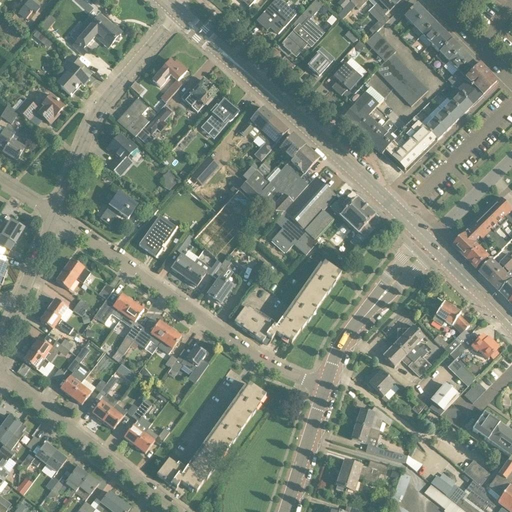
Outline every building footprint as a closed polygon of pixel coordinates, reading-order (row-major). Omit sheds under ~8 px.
[(42,8),(31,0),(30,0),(19,15),(27,22),(34,13),(37,15),(42,8)] [(257,0),(233,0),(239,0),(249,9),(257,0)] [(279,36),(297,16),(278,0),(277,0),(258,22),(263,27),(266,24),(279,36)] [(354,0),(338,17),(342,22),(356,8),(359,11),(369,1),(375,8),(382,0),(354,0)] [(378,23),(370,32),(374,37),(377,34),(390,21),(385,17),(389,13),(401,1),(399,0),(382,0),(375,8),(369,14),(378,23)] [(307,45),(312,49),(325,35),(310,21),(323,7),(317,1),(291,29),(296,33),(281,49),(289,56),(295,50),(299,54),(307,45)] [(426,15),(417,6),(405,19),(413,28),(426,15)] [(413,28),(422,37),(435,24),(426,15),(413,28)] [(120,38),(123,34),(116,27),(113,29),(100,18),(74,47),(84,57),(88,53),(85,50),(98,35),(111,47),(116,42),(118,42),(120,39),(120,38)] [(42,27),(48,31),(52,26),(50,25),(53,22),(49,19),(42,27)] [(420,41),(428,48),(443,33),(435,24),(422,37),(423,38),(420,41)] [(452,41),(443,33),(428,48),(429,49),(432,46),(440,54),(452,41)] [(374,37),(366,44),(371,49),(382,38),(377,34),(374,37)] [(376,54),(387,43),(382,38),(371,49),(376,54)] [(437,58),(445,67),(461,50),(452,41),(440,54),(440,55),(437,58)] [(387,43),(376,54),(381,59),(391,48),(387,43)] [(381,59),(385,63),(393,56),(394,56),(396,53),(391,48),(381,59)] [(452,67),(458,72),(470,60),(461,50),(445,67),(449,70),(452,67)] [(319,55),(316,54),(311,60),(314,62),(309,68),(319,77),(330,65),(331,65),(333,62),(327,57),(325,60),(319,55)] [(85,68),(72,56),(62,68),(68,73),(58,85),(72,98),(82,86),(85,88),(90,82),(80,73),(85,68)] [(385,63),(389,67),(397,60),(394,56),(393,56),(385,63)] [(394,72),(402,64),(397,60),(389,67),(394,72)] [(470,60),(458,72),(449,80),(458,89),(466,81),(479,68),(470,60)] [(177,82),(161,99),(166,104),(183,86),(179,83),(188,73),(176,63),(174,65),(171,62),(153,82),(162,89),(167,84),(166,83),(171,77),(177,82)] [(385,63),(377,72),(380,76),(389,67),(385,63)] [(394,72),(398,77),(406,69),(402,64),(394,72)] [(342,97),(348,91),(345,88),(356,75),(345,66),(334,79),(338,82),(332,89),(342,97)] [(389,67),(380,76),(385,80),(394,72),(389,67)] [(480,67),(479,68),(466,81),(468,83),(469,82),(483,97),(496,84),(480,67)] [(398,77),(403,81),(411,73),(406,69),(398,77)] [(394,72),(385,80),(389,85),(398,77),(394,72)] [(403,81),(407,86),(415,78),(411,73),(403,81)] [(398,77),(389,85),(394,90),(403,81),(398,77)] [(407,86),(411,91),(420,83),(415,78),(407,86)] [(448,81),(450,84),(473,107),(483,97),(469,82),(468,83),(466,81),(458,89),(449,80),(448,81)] [(403,81),(394,90),(398,94),(407,86),(403,81)] [(206,105),(208,108),(217,97),(216,96),(218,93),(211,86),(210,87),(204,82),(193,94),(189,90),(181,99),(198,114),(206,105)] [(411,91),(416,95),(424,87),(420,83),(411,91)] [(464,116),(473,107),(450,84),(456,91),(448,99),(464,116)] [(358,92),(377,109),(357,132),(369,143),(390,121),(377,110),(384,102),(365,85),(358,92)] [(407,86),(398,94),(403,99),(411,91),(407,86)] [(416,95),(420,100),(429,92),(424,87),(416,95)] [(403,99),(407,103),(416,95),(411,91),(403,99)] [(343,120),(357,132),(377,109),(358,92),(350,102),(355,106),(343,120)] [(407,103),(411,108),(420,100),(416,95),(407,103)] [(28,100),(17,112),(20,114),(30,122),(38,113),(39,114),(38,115),(51,126),(60,115),(59,115),(64,109),(51,97),(50,96),(38,109),(28,100)] [(448,99),(439,108),(455,124),(464,116),(448,99)] [(137,101),(117,123),(135,139),(145,129),(149,124),(141,117),(148,110),(137,101)] [(217,108),(211,114),(211,115),(212,117),(205,124),(219,136),(226,128),(224,126),(227,123),(229,125),(231,124),(241,113),(235,107),(232,110),(224,103),(218,109),(217,108)] [(166,104),(149,124),(145,129),(146,131),(145,132),(151,137),(157,131),(151,125),(153,123),(154,124),(155,122),(154,121),(156,119),(162,125),(172,114),(166,108),(165,110),(164,109),(167,105),(166,104)] [(20,114),(17,112),(8,107),(1,118),(12,126),(20,114)] [(446,133),(455,124),(439,108),(430,116),(446,133)] [(252,129),(255,126),(262,133),(262,132),(274,119),(263,109),(240,133),(245,138),(253,130),(252,129)] [(430,116),(420,125),(435,141),(437,142),(446,133),(430,116)] [(262,133),(258,138),(266,145),(255,157),(262,163),(269,154),(270,155),(271,154),(270,153),(277,146),(289,133),(274,119),(262,132),(262,133)] [(435,141),(420,125),(420,126),(414,120),(408,126),(402,132),(403,134),(423,153),(435,141)] [(386,152),(403,134),(402,132),(401,133),(398,130),(391,139),(381,131),(390,122),(390,121),(369,143),(383,155),(386,152)] [(28,143),(21,139),(17,145),(16,144),(18,139),(14,137),(16,134),(6,128),(0,139),(0,147),(6,151),(4,154),(18,162),(25,148),(28,143)] [(403,134),(386,152),(405,171),(414,162),(416,164),(423,157),(421,155),(423,153),(403,134)] [(280,151),(291,162),(305,147),(293,136),(280,151)] [(125,162),(137,149),(129,141),(127,143),(120,137),(109,149),(119,158),(110,169),(120,177),(130,167),(125,162)] [(305,147),(291,162),(290,164),(304,176),(304,177),(319,161),(305,148),(306,148),(305,147)] [(191,178),(202,187),(219,168),(213,162),(208,158),(191,178)] [(275,224),(276,224),(309,188),(300,180),(304,176),(290,164),(281,173),(270,185),(257,173),(249,181),(241,190),(275,224)] [(265,164),(260,170),(258,172),(257,173),(270,185),(281,173),(276,169),(273,172),(265,164)] [(257,173),(258,172),(260,170),(255,165),(245,177),(249,181),(257,173)] [(176,185),(176,178),(171,173),(164,177),(164,188),(170,192),(176,185)] [(316,179),(309,188),(276,224),(283,230),(272,242),(286,255),(294,246),(306,257),(319,244),(316,241),(334,222),(324,213),(337,199),(316,179)] [(128,221),(136,209),(117,196),(109,207),(110,208),(102,220),(110,226),(118,214),(128,221)] [(342,198),(331,210),(359,236),(357,239),(364,244),(375,230),(370,225),(376,218),(357,200),(354,204),(349,200),(346,202),(342,198)] [(455,247),(468,261),(490,240),(495,245),(502,252),(508,246),(496,235),(511,219),(509,216),(511,212),(511,208),(503,199),(469,233),(455,247)] [(149,223),(158,212),(153,208),(144,218),(149,223)] [(157,258),(163,250),(164,251),(166,249),(167,250),(176,238),(173,236),(177,230),(161,218),(140,246),(157,258)] [(4,249),(10,252),(15,245),(24,230),(11,223),(3,236),(2,237),(3,238),(0,241),(0,247),(4,249)] [(185,253),(193,241),(188,235),(176,251),(181,255),(183,251),(185,253)] [(468,261),(478,270),(490,258),(486,253),(495,245),(490,240),(468,261)] [(178,274),(185,279),(195,265),(188,260),(182,256),(172,270),(173,270),(172,272),(177,276),(178,274)] [(480,273),(491,284),(511,262),(511,256),(511,258),(509,256),(498,266),(493,261),(480,273)] [(226,260),(222,267),(214,278),(219,281),(209,296),(216,301),(215,302),(220,306),(221,305),(222,305),(235,287),(222,278),(228,270),(239,278),(243,272),(226,260)] [(72,261),(65,272),(88,289),(89,288),(84,285),(91,275),(85,270),(72,261)] [(198,288),(206,275),(208,276),(209,275),(212,270),(198,261),(195,265),(185,279),(192,283),(191,285),(196,288),(197,287),(198,288)] [(213,278),(214,278),(222,267),(217,262),(212,270),(209,275),(213,278)] [(258,269),(255,274),(261,278),(268,268),(260,262),(256,267),(258,269)] [(511,262),(491,284),(502,294),(511,283),(511,262)] [(271,343),(272,341),(276,335),(283,340),(284,339),(292,344),(301,331),(302,332),(341,276),(323,263),(278,327),(276,325),(269,320),(256,311),(254,313),(247,308),(235,324),(263,344),(263,343),(268,346),(269,346),(271,343)] [(88,289),(65,272),(57,283),(70,292),(78,281),(84,286),(82,289),(86,292),(88,289)] [(511,283),(502,294),(511,304),(511,302),(511,283)] [(99,296),(107,302),(115,291),(107,285),(99,296)] [(107,302),(95,318),(98,320),(105,325),(112,316),(121,322),(134,304),(123,296),(115,307),(107,302)] [(60,321),(61,320),(69,309),(56,300),(48,312),(60,321)] [(81,301),(77,307),(86,313),(90,308),(81,301)] [(125,356),(134,343),(144,329),(136,324),(145,312),(134,304),(121,322),(132,330),(127,338),(118,352),(125,356)] [(455,323),(464,333),(470,327),(460,317),(461,315),(445,304),(433,321),(443,328),(446,323),(452,328),(455,323)] [(86,313),(77,307),(74,312),(83,318),(86,313)] [(48,312),(41,322),(53,331),(57,325),(62,328),(61,330),(70,336),(74,330),(61,320),(60,321),(48,312)] [(158,348),(171,330),(160,323),(152,334),(144,329),(134,343),(145,351),(151,343),(158,348)] [(413,327),(404,336),(425,357),(427,355),(421,349),(420,350),(416,346),(424,338),(413,327)] [(158,348),(170,356),(182,338),(171,330),(158,348)] [(404,336),(395,345),(407,357),(414,364),(421,356),(423,359),(425,357),(404,336)] [(40,340),(32,351),(50,364),(50,363),(51,364),(63,348),(61,346),(48,337),(44,343),(40,340)] [(478,352),(487,361),(499,349),(487,338),(486,340),(483,337),(471,349),(476,354),(478,352)] [(450,355),(451,356),(460,346),(455,341),(448,348),(438,338),(435,341),(434,341),(441,347),(441,346),(450,355)] [(70,353),(74,348),(65,341),(61,346),(63,348),(70,353)] [(407,357),(395,345),(383,358),(395,370),(402,362),(419,379),(431,367),(423,359),(421,356),(414,364),(407,357)] [(455,360),(465,351),(460,346),(451,356),(455,360)] [(61,391),(72,399),(85,381),(75,373),(90,352),(85,348),(68,370),(74,373),(61,391)] [(198,368),(207,355),(196,348),(187,361),(185,359),(182,364),(178,361),(171,370),(176,373),(182,365),(194,374),(198,368)] [(32,351),(24,362),(39,373),(42,368),(45,370),(50,364),(32,351)] [(105,372),(113,360),(105,355),(97,366),(105,372)] [(166,366),(171,370),(178,361),(172,357),(166,366)] [(395,386),(390,381),(378,369),(364,384),(372,391),(374,389),(378,393),(378,394),(379,395),(379,394),(383,398),(385,397),(395,386)] [(93,414),(104,423),(117,405),(107,397),(121,378),(119,376),(122,372),(119,370),(107,385),(100,394),(106,398),(93,414)] [(65,375),(60,371),(53,379),(58,383),(65,375)] [(468,389),(476,381),(468,374),(461,382),(468,389)] [(95,390),(100,394),(107,385),(102,381),(96,390),(94,388),(85,381),(72,399),(82,407),(95,390)] [(472,406),(485,392),(477,384),(464,397),(472,406)] [(434,405),(430,409),(430,410),(440,417),(451,406),(460,397),(445,385),(430,402),(434,405)] [(189,472),(184,469),(172,486),(177,490),(181,484),(188,489),(189,488),(196,494),(206,481),(207,481),(266,398),(250,387),(247,390),(189,472)] [(419,415),(421,412),(426,406),(415,398),(413,400),(411,402),(416,406),(412,411),(419,415)] [(124,439),(135,447),(149,429),(140,423),(152,408),(144,403),(139,410),(132,418),(138,422),(124,439)] [(132,418),(139,410),(133,406),(130,411),(127,409),(125,411),(117,405),(104,423),(114,431),(127,414),(132,418)] [(451,406),(440,417),(458,430),(466,420),(451,406)] [(375,408),(371,413),(362,410),(357,426),(374,431),(378,432),(381,421),(389,427),(393,422),(375,408)] [(473,430),(472,433),(510,459),(511,456),(511,435),(484,416),(478,425),(474,422),(470,428),(473,430)] [(10,418),(3,428),(19,441),(19,440),(23,434),(26,430),(21,426),(10,418)] [(374,431),(357,426),(352,441),(355,442),(366,445),(368,439),(377,441),(380,432),(378,432),(374,431)] [(19,441),(3,428),(0,431),(0,443),(11,452),(20,441),(19,440),(19,441)] [(149,429),(135,447),(146,455),(155,443),(160,447),(162,444),(171,434),(165,430),(159,437),(149,429)] [(33,452),(39,442),(34,439),(27,449),(33,452)] [(41,463),(46,467),(56,453),(46,446),(36,459),(34,460),(29,457),(24,463),(22,467),(28,471),(32,465),(38,469),(41,463)] [(406,465),(408,458),(377,449),(377,450),(368,447),(366,453),(406,465)] [(0,452),(0,478),(4,482),(9,475),(3,471),(11,461),(0,452)] [(67,462),(56,453),(46,467),(57,475),(67,462)] [(511,511),(511,494),(508,491),(511,485),(511,456),(510,459),(507,464),(502,460),(492,477),(474,463),(464,474),(473,482),(499,506),(504,509),(507,511),(511,511)] [(157,477),(171,487),(172,486),(184,469),(179,465),(177,467),(168,460),(157,477)] [(336,492),(345,495),(346,492),(355,494),(360,478),(364,479),(364,482),(377,486),(380,476),(385,477),(388,469),(370,463),(368,469),(362,467),(362,468),(345,463),(336,492)] [(76,494),(88,478),(77,470),(70,480),(64,476),(59,483),(52,493),(48,498),(50,500),(55,499),(57,497),(61,491),(71,499),(76,494)] [(99,486),(88,478),(76,494),(86,502),(90,497),(99,486)] [(504,511),(503,511),(504,509),(499,506),(473,482),(464,494),(455,487),(453,490),(438,478),(432,486),(434,488),(436,489),(440,492),(441,493),(444,496),(448,499),(452,502),(458,507),(463,511),(464,511),(504,511)] [(52,493),(59,483),(54,479),(47,489),(52,493)] [(23,497),(29,488),(23,483),(16,492),(23,497)] [(424,495),(429,498),(436,489),(434,488),(432,486),(424,495)] [(440,492),(436,489),(429,498),(433,501),(440,492)] [(433,501),(437,505),(444,496),(441,493),(440,492),(433,501)] [(98,511),(112,511),(120,502),(109,494),(97,511),(98,511)] [(403,497),(395,495),(393,502),(399,503),(399,501),(402,501),(403,497)] [(448,499),(444,496),(437,505),(441,508),(448,499)] [(452,502),(448,499),(441,508),(445,511),(452,502)] [(120,502),(112,511),(129,511),(131,510),(120,502)] [(453,511),(458,507),(452,502),(445,511),(444,511),(453,511)]
